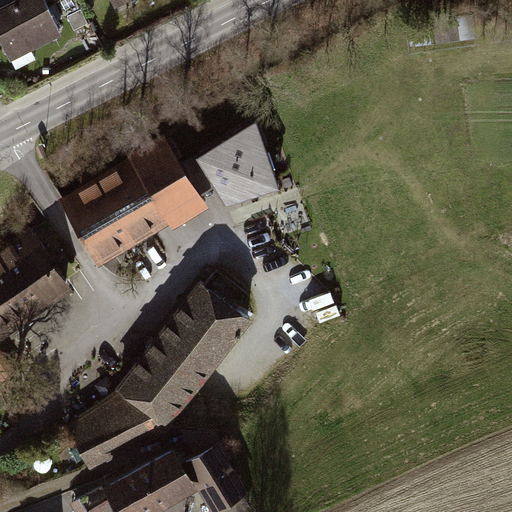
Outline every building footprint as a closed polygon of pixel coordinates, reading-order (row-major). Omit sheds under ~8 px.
[(26,0),(0,12),(0,26),(12,53),(68,27),(55,0),(26,0)] [(412,35),(415,53),(480,41),(477,23),(412,35)] [(256,115),(197,151),(227,203),(281,183),(256,115)] [(62,200),(99,258),(204,193),(167,135),(62,200)] [(0,336),(76,284),(37,227),(0,251),(0,336)] [(207,280),(201,276),(119,383),(126,388),(168,419),(248,313),(236,304),(246,291),(216,268),(207,280)] [(71,425),(92,463),(168,419),(126,388),(71,425)] [(217,438),(185,457),(215,509),(219,507),(221,511),(240,511),(251,506),(244,494),(248,492),(217,438)] [(174,449),(107,486),(105,482),(78,497),(85,511),(143,511),(194,485),(174,449)]
